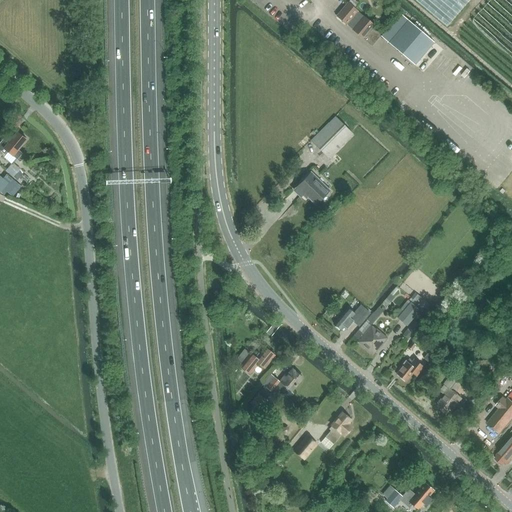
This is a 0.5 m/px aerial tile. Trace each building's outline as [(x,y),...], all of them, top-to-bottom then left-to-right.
[(348,3),(337,16),(351,28),(351,27),(356,21),(352,18),(358,11),(348,3)] [(356,21),(351,27),(363,38),(373,46),(380,37),(383,33),(373,25),(368,20),(358,11),(352,18),(356,21)] [(383,33),(380,37),(414,65),(434,42),(400,14),(383,33)] [(445,44),(435,57),(445,66),(456,53),(445,44)] [(335,117),(311,141),(329,158),(353,134),(335,117)] [(3,139),(0,142),(0,151),(4,154),(6,151),(17,160),(22,153),(17,150),(26,140),(17,132),(8,143),(3,139)] [(334,161),(326,163),(329,173),(337,171),(334,161)] [(315,204),(327,192),(316,181),(318,179),(311,173),(294,190),(300,197),(304,193),(315,204)] [(0,191),(1,193),(2,192),(9,184),(12,179),(6,174),(2,179),(0,176),(0,191)] [(494,174),(491,178),(499,183),(501,178),(494,174)] [(412,295),(424,306),(430,298),(418,288),(412,295)] [(411,302),(398,318),(407,326),(420,310),(411,302)] [(348,308),(334,324),(341,330),(343,328),(344,327),(347,329),(353,321),(359,326),(370,313),(360,305),(354,313),(348,308)] [(387,338),(376,329),(376,330),(371,326),(383,311),(375,306),(365,321),(366,322),(354,336),(359,340),(357,342),(373,355),(387,338)] [(412,350),(417,345),(413,341),(409,347),(412,350)] [(249,353),(238,367),(240,368),(249,375),(258,364),(264,369),(275,355),(266,348),(260,354),(259,353),(255,357),(249,353)] [(478,360),(478,368),(478,377),(487,377),(487,370),(499,370),(499,357),(481,357),(481,360),(478,360)] [(412,361),(409,358),(406,362),(405,361),(399,368),(400,369),(396,374),(406,382),(413,373),(416,376),(424,367),(414,359),(412,361)] [(291,392),(302,379),(293,371),(289,375),(287,373),(280,382),(275,378),(268,387),(270,388),(268,390),(265,387),(251,404),(256,408),(264,399),(265,400),(273,391),(281,398),(284,394),(283,392),(286,388),(291,392)] [(457,388),(459,385),(451,377),(440,390),(445,395),(438,403),(440,404),(438,407),(444,412),(446,410),(449,412),(460,398),(452,392),(456,388),(457,388)] [(499,409),(487,423),(500,433),(511,417),(511,392),(506,400),(503,397),(496,406),(499,409)] [(344,436),(352,427),(348,423),(351,420),(343,413),(332,426),(334,428),(321,443),(328,449),(341,434),(344,436)] [(304,461),(317,444),(306,435),(293,452),(304,461)] [(511,436),(496,455),(498,457),(496,459),(497,459),(497,461),(500,463),(502,463),(502,464),(504,462),(506,464),(511,457),(511,436)] [(395,490),(386,501),(394,508),(401,500),(403,497),(413,505),(418,510),(423,503),(426,505),(431,499),(429,497),(432,493),(430,491),(432,488),(431,488),(431,487),(430,484),(427,484),(426,484),(425,483),(416,494),(409,489),(403,496),(395,490)]
